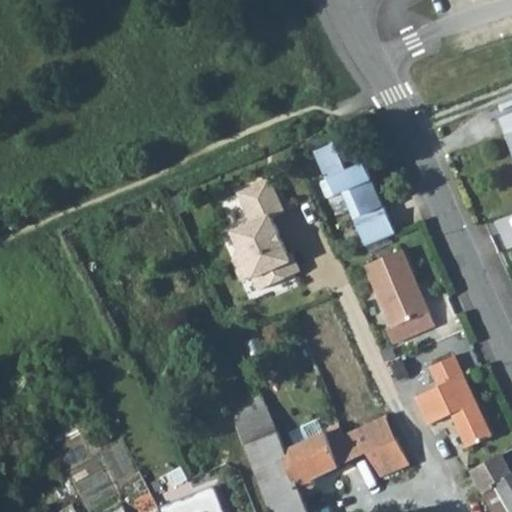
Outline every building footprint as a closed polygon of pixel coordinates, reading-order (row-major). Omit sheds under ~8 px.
[(511,111),(502,116),(511,139),(511,111)] [(338,193),(363,248),(393,234),(360,164),(343,172),(330,145),(310,154),(323,181),(317,184),(324,200),(338,193)] [(283,213),(268,179),(244,188),(252,206),(243,209),(249,223),(229,231),(235,246),(229,261),(237,281),(248,276),(249,278),(269,270),(274,283),(297,273),(285,255),(289,254),(270,219),(283,213)] [(252,206),(244,188),(236,192),(243,209),(252,206)] [(433,325),(401,249),(363,265),(389,326),(384,329),(390,343),(433,325)] [(429,369),(437,387),(415,397),(428,425),(452,415),(455,421),(464,439),(466,442),(471,448),(492,437),(454,357),(429,369)] [(260,408),(233,418),(259,483),(292,471),(284,451),(274,429),(269,421),(260,408)] [(353,460),(366,454),(381,478),(410,466),(406,457),(384,414),(342,433),(353,460)] [(301,494),(314,488),(311,480),(353,460),(342,433),(340,431),(334,429),(330,428),(284,451),(292,471),(301,494)] [(469,471),(483,496),(496,489),(493,483),(508,476),(497,455),(481,464),(469,471)] [(259,483),(269,511),(307,511),(301,494),(292,471),(259,483)] [(493,483),(496,489),(508,511),(511,511),(511,473),(508,476),(493,483)] [(483,496),(490,511),(508,511),(496,489),(483,496)] [(221,511),(213,490),(158,511),(157,511),(221,511)]
